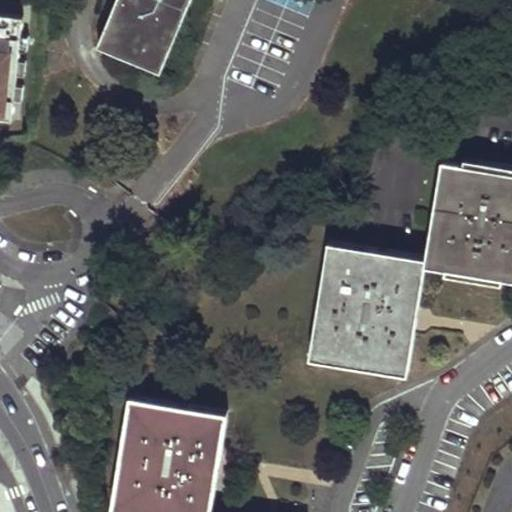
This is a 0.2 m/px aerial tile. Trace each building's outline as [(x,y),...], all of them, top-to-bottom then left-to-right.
[(118,0),(100,44),(162,72),(192,0),(118,0)] [(0,116),(13,118),(16,96),(11,95),(12,86),(17,86),(18,71),(13,71),(14,61),(19,61),(21,46),(16,46),(17,36),(22,36),(24,14),(0,11),(0,116)] [(511,164),(467,157),(466,163),(511,170),(511,164)] [(430,257),(430,264),(450,267),(505,277),(511,277),(511,170),(466,163),(447,160),(430,257)] [(412,373),(430,264),(430,257),(333,239),(314,356),(412,373)] [(450,267),(449,274),(504,283),(505,277),(450,267)] [(132,395),(113,510),(125,511),(214,511),(231,411),(132,395)]
